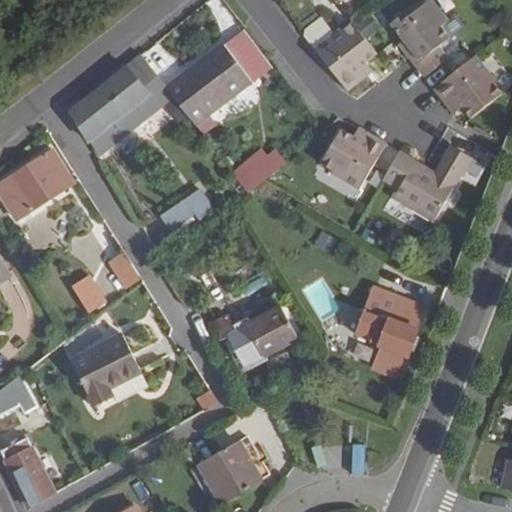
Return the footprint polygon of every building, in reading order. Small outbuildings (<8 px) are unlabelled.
[(406,42),(401,46),(425,78),(449,60),(440,48),(452,40),(443,27),(450,22),(434,0),(410,18),(407,14),(393,25),(406,42)] [(305,37),(315,50),(335,35),(322,18),(306,32),(305,37)] [(335,35),(315,50),(349,94),(374,74),(368,64),(379,55),(354,23),(343,31),(342,29),(335,35)] [(266,54),(245,28),(226,42),(256,81),(267,72),(258,60),(266,54)] [(256,82),(256,81),(226,42),(181,78),(166,89),(173,97),(197,128),(256,82)] [(163,85),(142,57),(70,113),(97,156),(173,97),(166,89),(163,85)] [(435,91),(455,117),(465,110),(473,121),(504,97),(496,86),(498,84),(477,57),(435,91)] [(166,89),(181,78),(178,74),(163,85),(166,89)] [(363,193),(390,147),(362,130),(356,141),(343,135),(324,167),(337,175),(335,178),(363,193)] [(116,141),(97,156),(105,169),(126,153),(116,141)] [(270,177),(288,163),(276,148),(257,163),(250,154),(230,170),(247,192),(268,175),(270,177)] [(477,162),(452,148),(437,173),(402,153),(384,184),(401,193),(396,202),(437,225),(467,173),(469,175),(477,162)] [(52,192),(63,186),(48,159),(0,185),(0,206),(10,226),(56,200),(52,192)] [(67,194),(63,186),(52,192),(56,200),(67,194)] [(189,200),(165,216),(175,230),(199,214),(189,200)] [(314,247),(330,253),(336,238),(320,232),(314,247)] [(0,257),(0,281),(10,276),(0,257)] [(130,280),(118,258),(104,267),(117,288),(130,280)] [(97,300),(84,279),(68,289),(80,310),(97,300)] [(372,313),(373,291),(365,309),(362,307),(352,333),(360,337),(372,313)] [(407,356),(425,312),(373,291),(372,313),(360,337),(372,342),(407,356)] [(275,301),(270,305),(274,315),(281,310),(275,301)] [(274,315),(270,305),(243,324),(262,353),(264,355),(285,343),(274,315)] [(225,330),(235,323),(223,308),(210,317),(221,334),(225,330)] [(281,310),(274,315),(285,343),(298,335),(281,310)] [(262,353),(243,324),(235,323),(225,330),(248,364),(262,353)] [(73,358),(98,404),(116,393),(111,383),(143,366),(123,329),(73,358)] [(369,350),(403,364),(407,356),(372,342),(369,350)] [(39,406),(24,373),(0,390),(0,411),(20,402),(25,412),(39,406)] [(193,399),(203,413),(217,403),(208,389),(193,399)] [(216,511),(218,511),(272,477),(249,441),(194,476),(216,511)] [(26,509),(52,494),(29,442),(1,455),(26,509)] [(511,462),(508,461),(502,491),(511,492),(511,462)] [(139,511),(131,498),(107,511),(139,511)]
